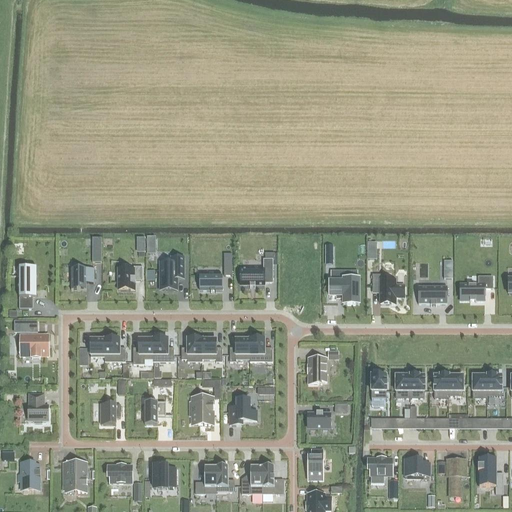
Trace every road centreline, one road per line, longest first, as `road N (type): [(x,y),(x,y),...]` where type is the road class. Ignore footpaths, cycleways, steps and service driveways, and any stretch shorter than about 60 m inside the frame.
road 1 (residential): [(292,329),(282,314),(63,315),(63,446),(292,446)]
road 2 (residential): [(511,329),(292,329)]
road 3 (residential): [(511,448),(371,448)]
